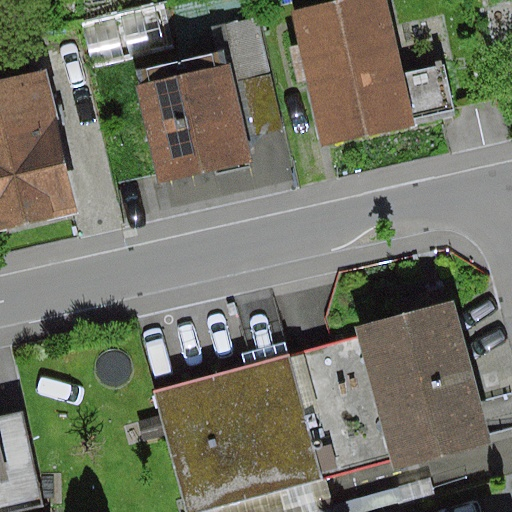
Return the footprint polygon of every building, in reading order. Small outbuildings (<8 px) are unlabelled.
[(436,133),(407,0),(395,0),(289,21),(325,154),(436,133)] [(243,63),(152,82),(172,190),(266,171),(243,63)] [(72,76),(0,90),(0,237),(96,219),(72,76)] [(474,314),(378,338),(412,475),(508,452),(474,314)] [(301,361),(159,394),(186,511),(219,511),(331,486),(301,361)] [(9,386),(0,387),(0,479),(26,475),(9,386)]
